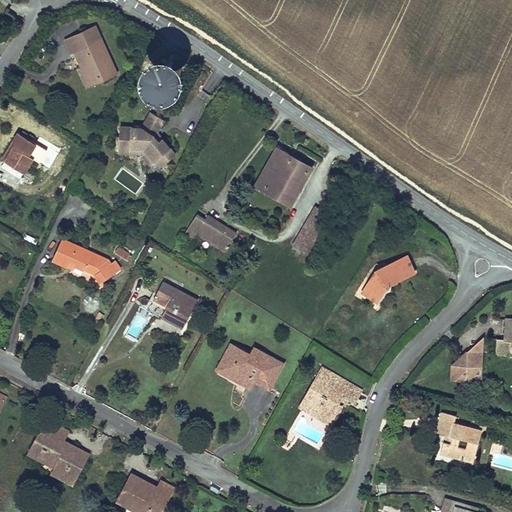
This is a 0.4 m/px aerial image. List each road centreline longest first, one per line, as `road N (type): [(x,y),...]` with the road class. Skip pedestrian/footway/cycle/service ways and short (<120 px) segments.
road 1 (tertiary): [(475,240),(121,0)]
road 2 (residential): [(0,359),(284,511)]
road 3 (residential): [(468,292),(393,372),(346,511)]
